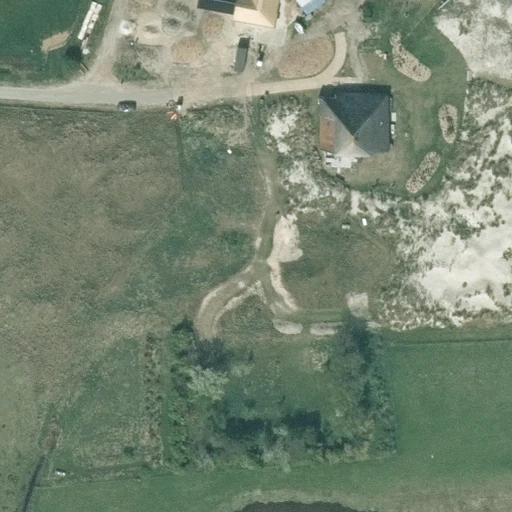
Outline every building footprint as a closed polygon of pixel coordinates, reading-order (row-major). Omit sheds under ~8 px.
[(195,0),(195,3),(233,10),(232,16),(271,23),(275,0),(195,0)] [(449,66),(462,67),(460,202),(475,202),(474,211),(511,211),(511,41),(449,41),(449,66)] [(322,98),(321,147),(387,148),(388,94),(337,93),(337,98),(322,98)] [(216,402),(216,425),(237,424),(236,402),(216,402)] [(338,405),(324,409),(327,421),(341,418),(338,405)]
